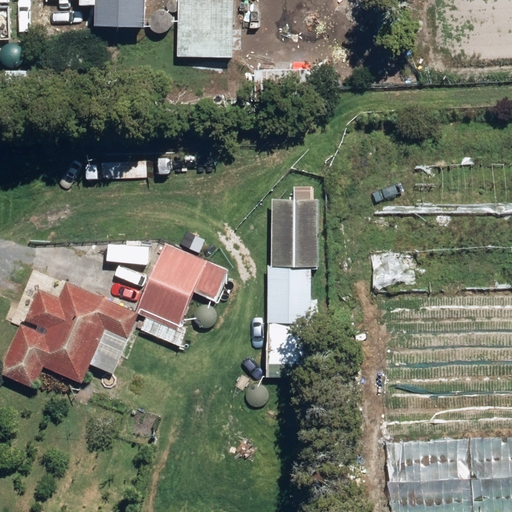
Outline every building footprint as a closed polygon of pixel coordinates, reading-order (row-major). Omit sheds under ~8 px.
[(101,3),(101,24),(151,26),(151,0),(85,0),(85,3),(101,3)] [(237,0),(180,0),(180,56),(237,57),(237,0)] [(257,91),(312,91),(312,70),(257,70),(257,91)] [(275,265),(270,265),(270,323),(314,323),(314,269),(321,269),(321,199),(275,199),(275,265)] [(511,207),(375,206),(375,295),(511,290),(511,207)] [(232,271),(169,243),(139,312),(70,281),(63,298),(40,287),(2,373),(37,389),(47,367),(85,384),(93,365),(117,375),(138,327),(181,347),(189,328),(182,326),(197,292),(219,301),(232,271)] [(511,296),(379,300),(382,339),(511,334),(511,296)] [(511,345),(385,351),(385,389),(511,384),(511,345)] [(511,394),(388,403),(388,432),(511,428),(511,394)] [(511,511),(511,436),(389,440),(389,511),(511,511)]
